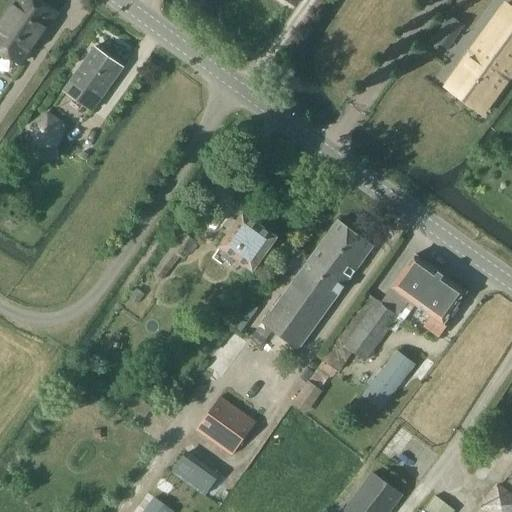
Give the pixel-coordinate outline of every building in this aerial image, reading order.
[(0,41),(24,59),(60,12),(44,0),(21,0),(1,27),(0,26),(0,41)] [(511,9),(506,4),(447,86),(484,113),(511,74),(511,9)] [(71,81),(64,91),(92,112),(124,68),(95,47),(71,81)] [(67,124),(48,110),(28,125),(35,147),(60,147),(67,124)] [(244,214),(221,247),(254,270),(277,237),(244,214)] [(338,220),(263,324),(251,341),(261,348),(273,331),(299,350),(374,246),(338,220)] [(197,242),(184,232),(153,274),(162,281),(181,256),(185,259),(197,242)] [(367,293),(319,359),(323,361),(309,381),(291,405),(306,416),(323,391),(321,389),(331,375),(333,377),(337,371),(339,372),(354,352),(364,360),(389,328),(394,332),(403,320),(405,321),(416,305),(430,315),(423,325),(439,337),(446,326),(443,324),(467,292),(415,255),(381,303),(367,293)] [(363,398),(380,409),(412,364),(396,353),(363,398)] [(197,430),(233,455),(255,423),(220,398),(197,430)] [(371,471),(340,511),(390,511),(403,495),(371,471)] [(479,506),(486,511),(511,511),(511,492),(498,482),(479,506)] [(153,496),(141,511),(173,511),(174,511),(153,496)]
